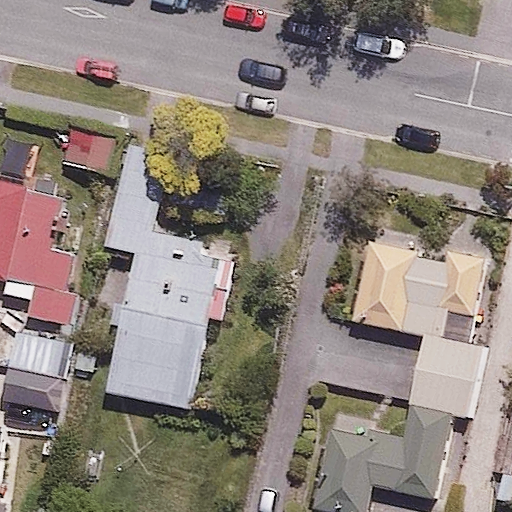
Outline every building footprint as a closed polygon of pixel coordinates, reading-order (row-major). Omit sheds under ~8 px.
[(207,317),(228,321),(241,253),(220,249),(223,232),(159,220),(172,149),(118,139),(98,247),(137,254),(110,396),(190,410),(207,317)] [(0,183),(0,290),(17,293),(14,312),(67,320),(78,247),(57,244),(65,193),(0,183)] [(364,225),(344,314),(425,332),(445,336),(451,309),(473,314),(490,239),(448,229),(445,242),(364,225)] [(511,267),(509,266),(494,342),(511,345),(511,267)] [(425,332),(408,408),(451,418),(466,421),(483,345),(445,336),(425,332)] [(64,344),(12,334),(2,389),(54,399),(64,344)] [(433,504),(451,418),(408,408),(317,388),(289,511),(365,511),(370,490),(433,504)]
